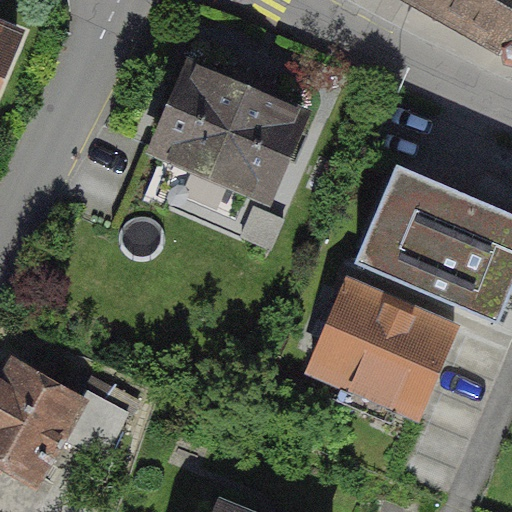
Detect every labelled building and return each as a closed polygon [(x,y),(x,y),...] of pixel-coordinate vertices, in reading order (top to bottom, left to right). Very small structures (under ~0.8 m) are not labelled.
[(511,0),(411,0),(511,56),(511,0)] [(0,88),(29,23),(0,10),(0,88)] [(316,96),(193,43),(146,151),(269,204),(316,96)] [(511,290),(511,186),(400,139),(355,245),(504,308),(511,290)] [(463,317),(345,265),(306,353),(425,405),(463,317)] [(106,401),(14,352),(0,377),(0,462),(58,493),(106,401)] [(275,511),(209,486),(198,511),(275,511)]
